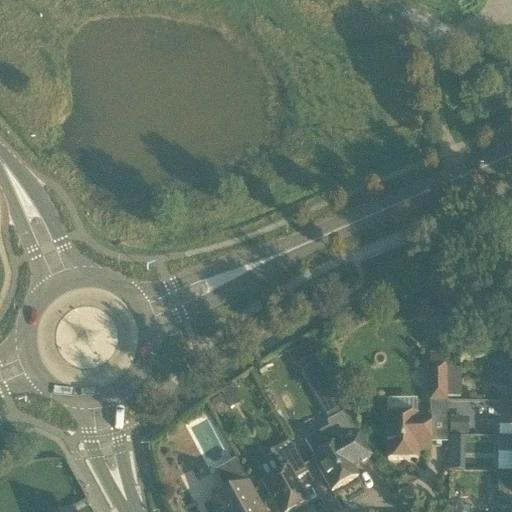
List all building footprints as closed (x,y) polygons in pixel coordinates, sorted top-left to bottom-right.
[(306,345),(292,353),(298,365),(312,357),(306,345)] [(429,403),(446,402),(446,397),(446,383),(446,366),(428,366),(429,403)] [(461,382),(446,383),(446,397),(461,398),(461,382)] [(234,386),(221,393),(223,396),(227,404),(228,404),(241,397),(234,386)] [(417,420),(417,417),(387,418),(388,461),(418,461),(417,453),(431,452),(430,420),(417,420)] [(371,457),(359,434),(340,444),(339,443),(312,458),(331,492),(358,478),(350,464),(356,461),(358,464),(371,457)] [(447,437),(447,449),(461,450),(462,437),(447,437)] [(511,455),(511,438),(498,438),(498,455),(511,455)] [(277,511),(294,511),(308,505),(295,481),(308,474),(290,442),(270,453),(281,474),(265,483),(262,484),(277,511)] [(511,473),(498,473),(498,508),(511,508),(511,473)] [(263,511),(248,484),(227,496),(204,509),(206,511),(263,511)]
